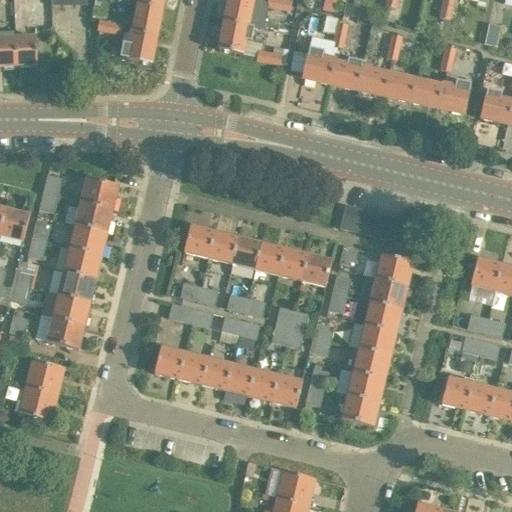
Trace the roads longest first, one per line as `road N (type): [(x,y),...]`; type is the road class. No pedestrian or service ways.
road 1 (residential): [(372,469),(135,411),(116,399),(114,375),(172,126)]
road 2 (tertiary): [(511,201),(172,126)]
road 3 (tertiary): [(172,126),(0,118)]
road 4 (residential): [(511,467),(406,444),(372,469)]
road 5 (residential): [(197,0),(172,126)]
